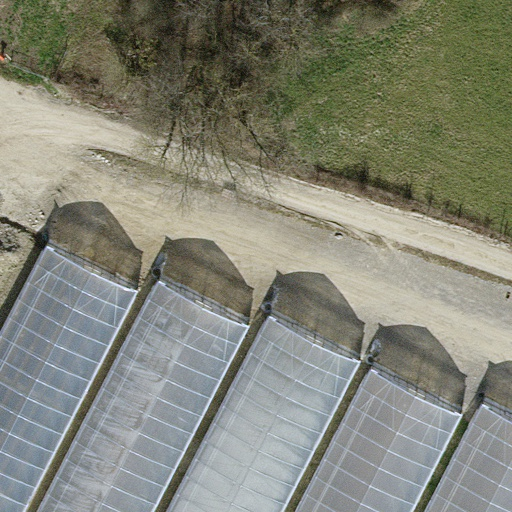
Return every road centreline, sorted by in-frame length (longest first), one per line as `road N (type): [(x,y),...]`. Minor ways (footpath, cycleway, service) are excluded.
road 1 (track): [(511,340),(205,229),(54,167),(0,130)]
road 2 (track): [(511,266),(319,190),(0,111)]
